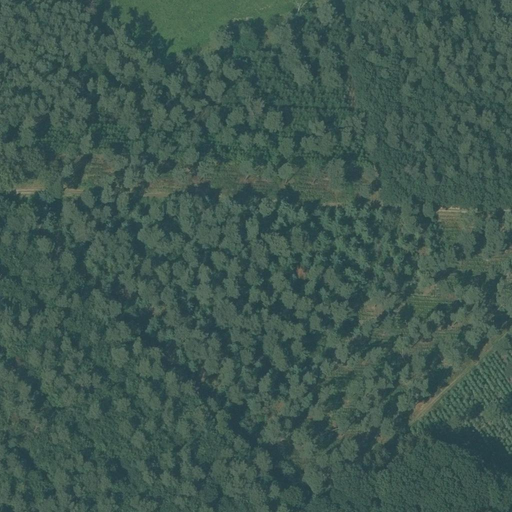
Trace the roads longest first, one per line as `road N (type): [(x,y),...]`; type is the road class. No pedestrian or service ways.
road 1 (track): [(511,213),(0,189)]
road 2 (track): [(315,511),(0,190)]
road 3 (track): [(511,324),(323,511)]
